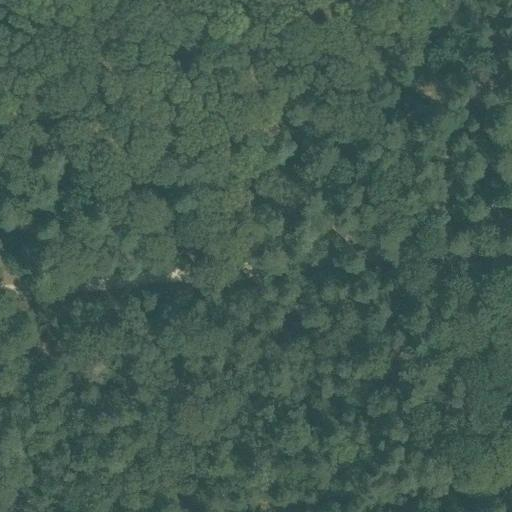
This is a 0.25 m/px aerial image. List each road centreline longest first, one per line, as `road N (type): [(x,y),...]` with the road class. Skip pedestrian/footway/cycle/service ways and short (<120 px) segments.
road 1 (track): [(0,291),(511,249)]
road 2 (track): [(76,511),(511,477)]
